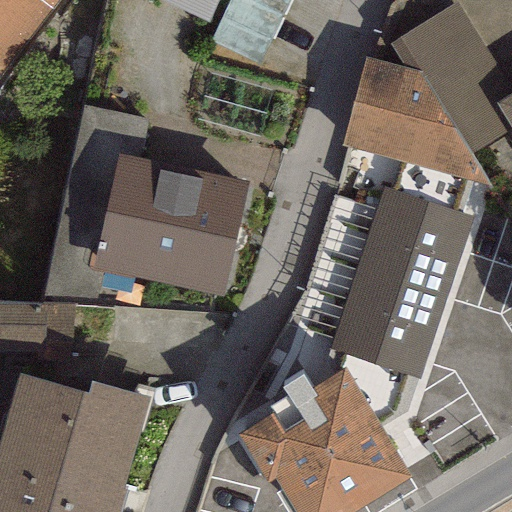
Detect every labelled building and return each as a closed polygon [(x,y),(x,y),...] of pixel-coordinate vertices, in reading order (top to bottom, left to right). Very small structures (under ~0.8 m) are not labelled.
[(0,0),(0,79),(61,0),(0,0)] [(218,0),(156,0),(209,23),(218,0)] [(290,0),(227,0),(207,41),(259,65),(290,0)] [(511,92),(453,3),(387,43),(401,68),(416,72),(470,156),(511,131),(494,102),(511,92)] [(401,68),(364,59),(341,146),(401,161),(468,179),(488,184),(470,156),(416,72),(401,68)] [(511,91),(511,92),(494,102),(511,131),(511,91)] [(147,120),(80,106),(40,302),(73,301),(93,302),(100,271),(221,295),(245,182),(139,158),(147,120)] [(292,511),(355,511),(410,478),(379,430),(406,414),(412,379),(417,382),(470,219),(456,214),(468,179),(401,161),(392,189),(382,185),(319,381),(308,388),(302,376),(281,390),(286,397),(268,406),(273,413),(236,434),(265,484),(272,479),(292,511)] [(0,301),(0,354),(71,356),(73,301),(40,302),(0,301)] [(115,511),(148,397),(90,381),(87,394),(16,374),(0,432),(0,511),(115,511)]
